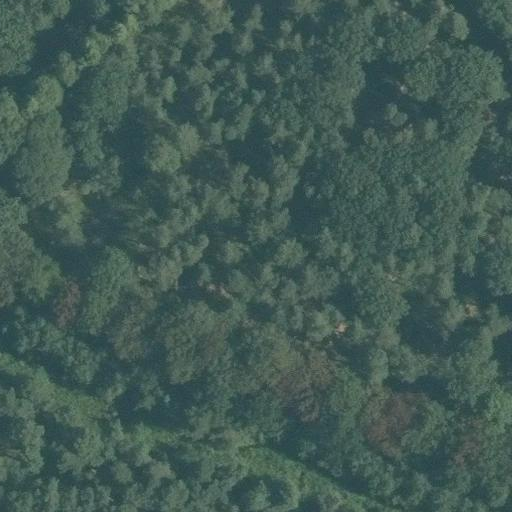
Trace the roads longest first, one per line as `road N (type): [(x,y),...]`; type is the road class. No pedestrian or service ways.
road 1 (track): [(511,453),(0,264)]
road 2 (track): [(0,92),(112,0)]
